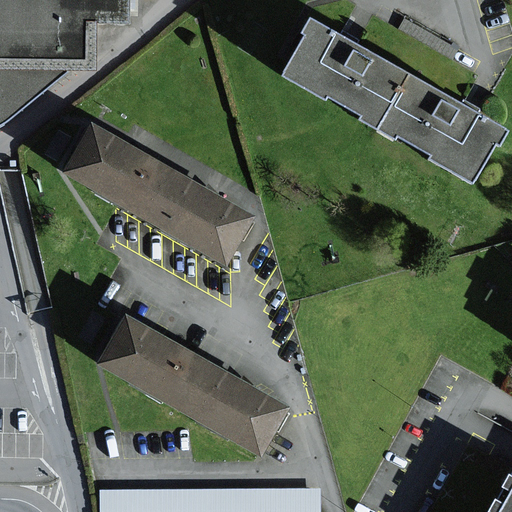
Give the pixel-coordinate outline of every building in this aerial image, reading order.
[(0,0),(0,125),(9,122),(42,94),(74,71),(94,56),(95,21),(137,23),(137,0),(0,0)] [(312,22),(281,77),(378,132),(409,76),(361,49),(312,22)] [(458,104),(409,76),(378,132),(474,187),(506,131),(458,104)] [(101,119),(71,168),(151,213),(182,163),(101,119)] [(264,211),(182,163),(151,213),(234,262),(264,211)] [(105,364),(259,451),(285,407),(254,389),(167,340),(130,319),(105,364)] [(322,511),(323,487),(101,488),(101,511),(322,511)] [(511,511),(511,494),(502,511),(511,511)]
